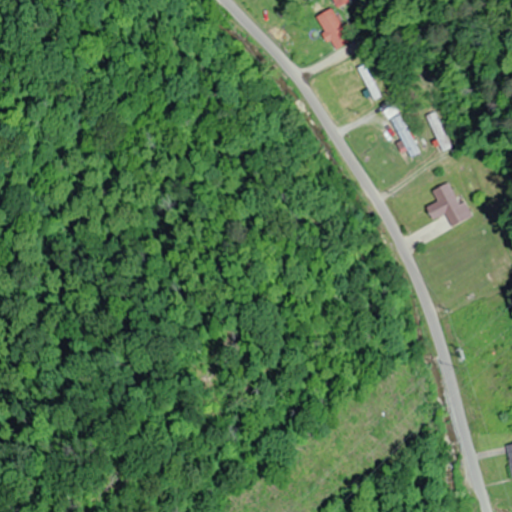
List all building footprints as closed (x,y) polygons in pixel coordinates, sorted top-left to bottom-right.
[(333,0),(338,8),(350,1),(349,0),(333,0)] [(337,51),(352,41),(331,8),(316,18),(337,51)] [(428,116),(442,147),(450,143),(435,113),(428,116)] [(393,120),(411,158),(418,154),(401,116),(393,120)] [(438,202),(428,207),(433,219),(446,214),(452,227),(472,217),(465,202),(459,205),(449,183),(433,191),(438,202)] [(483,275),(491,290),(511,278),(511,276),(504,263),(483,275)]
